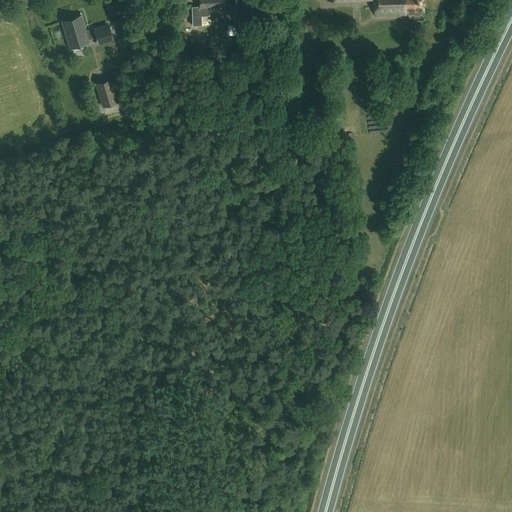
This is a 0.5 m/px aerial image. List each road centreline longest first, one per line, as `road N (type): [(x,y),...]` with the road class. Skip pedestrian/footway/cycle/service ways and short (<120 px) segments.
road 1 (trunk): [(326,511),(397,283),(511,19)]
road 2 (track): [(0,450),(49,393),(117,359),(178,298),(238,499),(227,511)]
